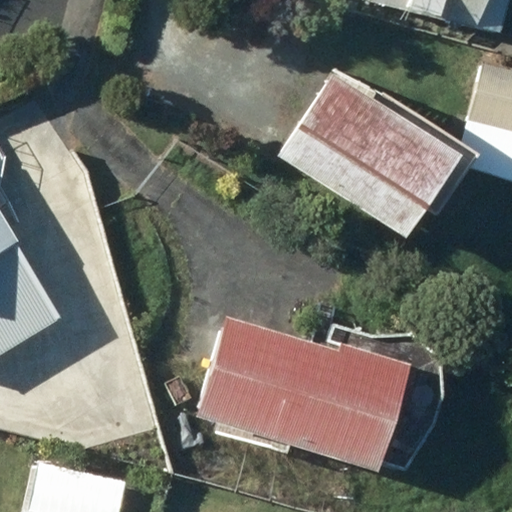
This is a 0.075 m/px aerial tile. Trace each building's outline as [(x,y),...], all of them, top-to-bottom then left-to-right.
[(362,0),(493,34),(501,0),(362,0)] [(468,161),(511,176),(511,173),(511,63),(485,54),(461,118),(467,121),(459,145),(472,150),(468,161)] [(267,152),(398,231),(449,145),(318,67),(267,152)] [(0,345),(46,319),(0,240),(0,345)] [(223,316),(193,411),(370,466),(402,363),(332,341),(329,349),(223,316)]
